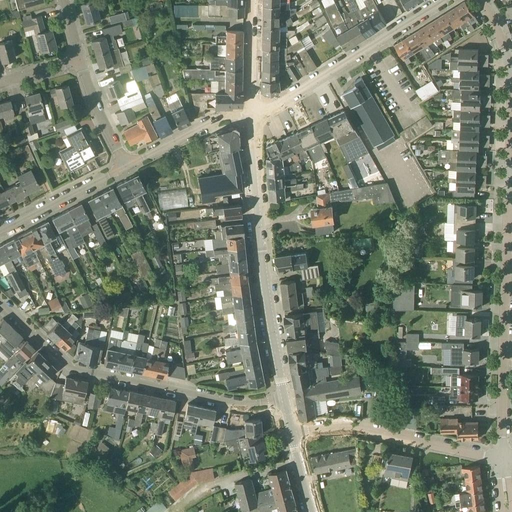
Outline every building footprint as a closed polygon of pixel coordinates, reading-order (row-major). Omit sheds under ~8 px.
[(15,0),(18,10),(26,8),(25,6),(43,1),(43,0),(15,0)] [(94,1),(86,3),(81,4),(87,23),(99,20),(96,8),(106,5),(104,0),(98,0),(94,1)] [(314,0),(309,4),(313,8),(319,4),(316,0),(314,0)] [(344,20),(335,3),(334,0),(321,0),(325,7),(334,27),(339,24),(343,32),(338,35),(346,49),(357,43),(348,29),(344,20)] [(359,22),(353,12),(349,14),(347,10),(346,11),(340,0),(335,3),(344,20),(348,29),(357,43),(367,36),(359,23),(359,22)] [(387,24),(379,10),(373,0),(352,0),(348,2),(353,12),(359,22),(359,23),(367,36),(387,24)] [(402,0),(408,10),(422,2),(420,0),(402,0)] [(468,19),(474,15),(469,7),(465,1),(455,8),(463,20),(467,27),(471,24),(468,19)] [(264,16),(290,16),(296,12),(296,9),(290,9),(290,2),(280,5),(264,5),(264,16)] [(189,4),(189,15),(199,15),(199,4),(189,4)] [(244,5),(215,4),(207,4),(207,16),(217,16),(243,17),(244,5)] [(463,20),(455,8),(445,14),(453,27),(459,24),(463,30),(467,27),(463,20)] [(126,20),(124,12),(109,16),(111,24),(126,20)] [(448,31),(453,27),(445,14),(435,20),(447,39),(451,36),(448,31)] [(324,15),(316,20),(319,25),(326,20),(324,15)] [(36,34),(40,51),(56,47),(51,30),(45,31),(40,16),(32,19),(22,22),(24,31),(34,28),(36,34)] [(293,22),(290,17),(290,16),(264,16),(264,27),(280,26),(288,25),(293,22),(294,25),(300,22),(298,19),(293,22)] [(124,30),(123,28),(134,25),(132,18),(122,21),(110,24),(112,33),(124,30)] [(437,45),(447,39),(435,20),(425,26),(437,45)] [(264,37),(287,38),(290,38),(310,24),(308,21),(294,30),(288,30),(287,31),(280,31),(280,26),(264,27),(264,37)] [(431,49),(437,45),(425,26),(415,32),(422,44),(427,51),(431,57),(435,55),(431,49)] [(331,29),(322,35),(329,46),(332,44),(336,50),(337,49),(341,46),(337,40),(331,29)] [(215,40),(242,41),(243,31),(226,30),(226,36),(216,36),(215,40)] [(431,57),(427,51),(422,44),(415,32),(405,39),(414,53),(420,49),(423,54),(427,60),(431,57)] [(95,54),(116,48),(112,33),(106,34),(107,36),(91,41),(95,54)] [(306,46),(313,43),(309,34),(302,38),(306,46)] [(287,47),(287,38),(264,37),(263,48),(279,48),(287,47)] [(408,56),(414,53),(405,39),(395,45),(407,64),(411,62),(408,56)] [(0,43),(0,54),(1,57),(2,61),(15,58),(12,47),(14,46),(12,40),(0,43)] [(242,57),(242,41),(215,40),(215,44),(217,44),(217,56),(225,56),(225,57),(242,57)] [(304,47),(305,46),(301,40),(299,41),(289,47),(287,47),(279,48),(263,48),(263,59),(287,60),(291,58),(290,54),(287,55),(287,53),(293,51),(294,53),(297,51),(298,53),(299,53),(299,52),(305,48),(304,47)] [(130,63),(123,65),(121,56),(118,48),(116,48),(95,54),(99,68),(112,64),(113,68),(118,67),(120,73),(131,69),(132,70),(130,63)] [(317,67),(305,48),(299,52),(299,53),(304,61),(303,62),(306,66),(304,67),(308,73),(309,72),(317,67)] [(478,59),(478,54),(478,50),(459,49),(459,57),(459,59),(478,59)] [(454,57),(451,57),(451,52),(442,56),(442,58),(442,59),(450,59),(450,61),(452,61),(454,61),(454,57)] [(174,65),(180,59),(175,53),(169,59),(174,65)] [(210,63),(209,69),(215,69),(225,69),(242,70),(242,57),(225,57),(225,63),(218,63),(210,63)] [(459,59),(459,57),(454,57),(454,61),(452,61),(452,70),(454,70),(480,70),(478,70),(478,59),(459,59)] [(438,59),(436,60),(429,65),(429,68),(436,68),(442,68),(442,59),(442,58),(438,59)] [(287,62),(287,60),(263,59),(263,69),(287,69),(286,67),(294,64),(293,62),(287,62)] [(304,67),(301,62),(295,66),(302,77),(308,73),(304,67)] [(132,70),(131,69),(136,81),(148,78),(148,77),(149,76),(147,72),(155,70),(153,63),(132,70)] [(302,77),(295,66),(294,64),(286,67),(287,69),(290,73),(294,81),(302,77)] [(215,75),(215,69),(209,69),(195,69),(182,69),(184,81),(210,81),(218,81),(241,82),(242,70),(225,69),(225,76),(215,75)] [(263,69),(263,80),(280,80),(279,75),(285,74),(290,73),(287,69),(263,69)] [(479,81),(480,70),(454,70),(454,77),(456,77),(460,77),(460,80),(479,81)] [(344,92),(353,109),(374,146),(376,145),(379,150),(395,140),(393,136),(395,135),(362,77),(354,81),(357,85),(344,92)] [(460,80),(460,77),(456,77),(456,82),(460,82),(460,90),(481,90),(479,90),(479,81),(460,80)] [(273,95),(288,85),(287,82),(289,81),(287,79),(280,83),(280,80),(263,80),(262,91),(273,95)] [(125,83),(120,85),(118,80),(105,85),(110,98),(123,93),(128,91),(125,83)] [(433,94),(438,91),(432,80),(426,84),(433,94)] [(241,82),(218,81),(210,81),(210,93),(215,93),(218,93),(241,93),(241,82)] [(428,97),(433,94),(426,84),(421,87),(428,97)] [(67,85),(55,88),(49,90),(51,97),(57,95),(60,107),(72,103),(67,85)] [(422,101),(428,97),(421,87),(416,90),(422,101)] [(481,100),(481,94),(481,90),(460,90),(453,90),(453,102),(457,102),(457,97),(461,98),(461,100),(481,100)] [(28,117),(38,114),(38,116),(44,114),(42,106),(39,93),(25,96),(28,109),(26,110),(28,117)] [(241,103),(241,93),(218,93),(215,93),(210,93),(203,93),(196,93),(192,93),(196,115),(204,115),(204,108),(215,108),(215,107),(231,107),(231,105),(239,105),(240,103),(241,103)] [(161,117),(154,103),(151,96),(145,100),(148,106),(147,107),(154,120),(153,121),(161,137),(172,131),(164,115),(161,117)] [(148,111),(144,102),(142,102),(140,97),(132,100),(135,107),(132,109),(131,107),(116,113),(121,125),(135,118),(148,111)] [(461,100),(461,98),(457,97),(457,102),(461,102),(461,110),(480,111),(481,100),(461,100)] [(168,104),(171,112),(179,128),(190,122),(179,98),(168,104)] [(0,103),(0,115),(3,115),(5,120),(14,117),(13,112),(10,101),(0,103)] [(369,152),(352,122),(345,110),(328,118),(335,134),(348,162),(354,159),(360,170),(374,163),(369,152)] [(480,111),(461,110),(453,110),(453,117),(452,117),(452,122),(454,122),(456,122),(456,118),(461,118),(461,120),(480,121),(480,111)] [(491,114),(481,114),(481,124),(490,125),(491,114)] [(421,119),(428,129),(433,125),(426,115),(421,119)] [(146,116),(137,121),(139,124),(123,131),(130,145),(143,138),(145,141),(156,136),(146,116)] [(335,134),(328,118),(312,125),(317,134),(320,141),(335,134)] [(460,122),(460,130),(479,131),(480,121),(461,120),(461,118),(456,118),(456,122),(460,122)] [(57,131),(61,130),(71,126),(68,119),(54,125),(57,131)] [(422,132),(428,129),(421,119),(416,122),(422,132)] [(28,140),(34,139),(29,121),(23,123),(28,140)] [(417,136),(422,132),(416,122),(411,126),(417,136)] [(317,142),(320,141),(317,134),(312,125),(309,127),(298,132),(308,153),(309,153),(312,159),(317,157),(318,159),(324,156),(323,152),(324,151),(321,144),(320,144),(320,143),(318,144),(317,142)] [(412,139),(417,136),(411,126),(405,129),(412,139)] [(220,151),(236,147),(239,147),(238,129),(234,127),(216,132),(219,149),(220,151)] [(73,146),(60,153),(70,172),(86,163),(85,162),(98,155),(90,141),(89,142),(81,128),(67,135),(73,146)] [(407,143),(412,139),(405,129),(400,132),(407,143)] [(460,130),(460,138),(460,140),(479,141),(479,135),(479,131),(460,130)] [(206,152),(219,149),(216,132),(203,139),(206,152)] [(310,159),(308,153),(298,132),(288,137),(295,153),(297,152),(305,170),(303,164),(307,161),(307,160),(310,159)] [(305,172),(305,170),(297,152),(295,153),(288,137),(276,142),(283,158),(292,154),(296,163),(290,165),(291,170),(298,169),(299,173),(305,172)] [(450,150),(454,150),(477,151),(479,151),(479,141),(460,140),(460,138),(456,138),(455,142),(454,142),(451,142),(452,140),(447,140),(446,150),(450,150)] [(275,161),(283,158),(276,142),(267,146),(272,158),(267,158),(268,164),(276,164),(275,161)] [(27,145),(22,147),(28,162),(34,159),(27,145)] [(224,173),(240,171),(239,166),(240,166),(237,152),(238,152),(237,149),(236,148),(236,147),(220,151),(224,173)] [(450,150),(450,158),(449,158),(449,162),(451,162),(453,162),(453,158),(457,158),(457,160),(476,161),(477,151),(454,150),(450,150)] [(285,174),(283,158),(275,161),(276,164),(268,164),(269,187),(296,184),(296,178),(285,180),(285,174)] [(457,160),(457,158),(453,158),(453,162),(451,162),(450,170),(457,170),(457,171),(476,172),(476,161),(457,160)] [(343,165),(353,188),(358,185),(348,163),(343,165)] [(34,176),(32,171),(30,168),(17,175),(20,182),(26,193),(39,186),(34,176)] [(213,194),(242,190),(240,177),(240,176),(240,173),(239,173),(239,171),(240,171),(224,173),(224,174),(198,177),(202,202),(214,200),(213,194)] [(476,181),(476,172),(457,171),(457,178),(456,180),(476,181)] [(143,213),(149,210),(150,210),(141,192),(146,190),(138,174),(127,180),(137,201),(143,213)] [(456,180),(457,178),(452,178),(452,182),(456,183),(456,190),(453,190),(453,196),(474,197),(475,191),(476,181),(456,180)] [(133,203),(137,201),(127,180),(116,185),(124,200),(127,208),(134,205),(133,203)] [(22,195),(26,193),(20,182),(4,191),(10,201),(16,198),(17,201),(23,198),(22,195)] [(331,202),(355,199),(372,197),(373,204),(395,201),(387,182),(340,190),(316,195),(318,208),(313,208),(315,223),(317,234),(334,232),(332,220),(333,220),(331,202)] [(0,183),(0,206),(10,201),(4,191),(0,184),(0,183)] [(286,199),(285,191),(304,189),(303,184),(296,185),(296,184),(269,187),(270,200),(286,199)] [(111,215),(117,212),(125,229),(132,225),(112,187),(100,193),(111,215)] [(159,208),(187,207),(187,190),(159,191),(159,208)] [(105,218),(111,215),(100,193),(87,200),(107,238),(114,235),(105,218)] [(68,210),(82,236),(93,231),(101,246),(107,243),(96,224),(91,227),(90,225),(91,224),(87,217),(88,217),(81,203),(68,210)] [(223,218),(240,216),(240,215),(241,212),(240,209),(239,204),(206,208),(207,214),(217,213),(218,219),(223,218)] [(478,205),(466,205),(458,204),(458,212),(454,212),(454,222),(476,223),(476,213),(478,213),(478,205)] [(82,236),(68,210),(51,218),(58,232),(61,231),(66,227),(68,232),(70,237),(63,240),(67,248),(72,259),(78,256),(73,247),(84,242),(82,236)] [(176,219),(175,212),(167,213),(168,220),(176,219)] [(188,227),(193,227),(194,229),(215,226),(215,219),(193,221),(188,222),(188,227)] [(60,260),(56,254),(67,248),(63,240),(59,232),(54,235),(47,221),(35,227),(50,255),(61,275),(63,276),(66,274),(66,271),(64,267),(64,265),(62,260),(60,260)] [(475,234),(476,223),(454,222),(445,222),(445,240),(453,240),(457,240),(457,241),(475,241),(475,242),(477,242),(477,234),(475,234)] [(219,238),(242,235),(242,234),(243,234),(242,229),(242,228),(241,223),(218,225),(219,231),(214,231),(215,238),(219,238)] [(50,255),(35,227),(25,232),(33,249),(38,246),(44,258),(46,257),(56,276),(59,274),(61,275),(50,255)] [(28,267),(28,266),(39,261),(33,249),(25,232),(18,236),(13,238),(24,259),(28,267)] [(205,250),(243,246),(243,242),(245,242),(245,237),(243,237),(242,235),(219,238),(219,242),(212,243),(205,244),(205,250)] [(14,265),(24,259),(13,238),(3,244),(14,265)] [(423,240),(413,240),(412,257),(423,258),(423,240)] [(457,241),(457,240),(453,240),(453,246),(453,251),(456,251),(456,258),(456,259),(474,259),(474,260),(476,260),(477,252),(475,252),(475,242),(475,241),(457,241)] [(13,265),(14,265),(3,244),(0,244),(0,262),(4,261),(10,273),(7,274),(16,291),(24,287),(13,265)] [(219,260),(221,260),(245,257),(245,256),(246,256),(246,251),(244,251),(243,246),(205,250),(206,256),(214,256),(219,255),(219,260)] [(148,277),(146,274),(152,271),(141,249),(131,254),(144,281),(148,279),(147,277),(148,277)] [(318,266),(308,267),(306,252),(292,255),(291,254),(275,256),(278,272),(301,268),(303,280),(320,277),(318,266)] [(180,253),(173,254),(174,262),(181,260),(180,253)] [(157,269),(162,266),(156,255),(151,258),(157,269)] [(229,272),(246,270),(245,264),(246,263),(246,260),(245,259),(245,257),(221,260),(221,265),(216,266),(216,273),(229,271),(229,272)] [(456,259),(456,258),(453,258),(452,269),(456,269),(455,284),(452,284),(452,286),(472,286),(472,285),(471,285),(471,277),(476,278),(476,270),(474,270),(474,260),(474,259),(456,259)] [(219,283),(247,281),(247,277),(248,275),(247,272),(246,271),(246,270),(229,272),(229,275),(218,277),(209,278),(209,279),(209,285),(211,285),(219,283)] [(283,295),(297,293),(295,280),(281,282),(283,295)] [(221,296),(232,294),(249,292),(248,291),(249,288),(248,286),(247,281),(219,283),(211,285),(214,285),(214,291),(216,291),(217,297),(221,296)] [(392,284),(393,296),(394,309),(414,310),(415,284),(392,284)] [(472,290),(472,286),(452,286),(452,291),(459,291),(459,306),(482,307),(482,291),(472,290)] [(222,308),(250,304),(250,299),(250,296),(249,293),(249,292),(232,294),(233,301),(221,302),(222,308)] [(297,293),(283,295),(284,308),(298,306),(304,305),(303,292),(297,293)] [(64,311),(60,303),(57,297),(50,300),(56,312),(64,311)] [(89,297),(80,302),(81,304),(83,309),(93,305),(89,297)] [(250,304),(222,308),(222,314),(227,313),(227,319),(230,319),(230,318),(252,316),(252,314),(252,311),(251,309),(250,304)] [(130,307),(122,308),(120,315),(127,317),(127,315),(130,307)] [(156,317),(166,317),(166,307),(157,307),(156,317)] [(317,312),(285,316),(288,336),(319,331),(318,326),(318,323),(317,312)] [(74,321),(77,318),(73,314),(62,325),(58,321),(57,322),(52,317),(44,326),(49,331),(46,333),(55,341),(74,321)] [(456,336),(465,336),(480,336),(481,319),(466,319),(467,315),(457,315),(456,336)] [(80,327),(82,318),(80,316),(78,318),(77,318),(74,321),(55,341),(64,350),(75,337),(71,333),(78,325),(80,327)] [(228,331),(253,328),(253,323),(253,320),(252,317),(252,316),(230,318),(230,319),(231,324),(222,326),(223,332),(228,331)] [(0,340),(12,327),(3,318),(0,321),(0,340)] [(22,337),(16,331),(12,327),(0,340),(0,350),(8,359),(25,342),(21,338),(22,337)] [(87,361),(94,329),(88,328),(84,344),(79,342),(75,358),(87,361)] [(239,342),(255,339),(254,335),(255,332),(253,329),(253,328),(228,331),(229,337),(224,338),(225,345),(239,342)] [(98,339),(100,330),(94,329),(87,361),(99,363),(102,347),(103,340),(98,339)] [(133,354),(136,342),(126,340),(128,332),(124,331),(123,331),(122,339),(116,367),(130,370),(134,354),(133,354)] [(307,349),(306,337),(308,337),(308,339),(320,338),(319,331),(288,336),(287,336),(289,352),(307,349)] [(139,355),(142,344),(144,335),(138,334),(136,342),(133,354),(134,354),(130,370),(141,373),(145,357),(139,355)] [(122,339),(110,336),(107,348),(104,365),(116,367),(122,339)] [(145,357),(141,373),(153,375),(161,340),(155,339),(153,346),(148,345),(145,357)] [(226,356),(257,350),(256,346),(258,345),(257,342),(255,341),(255,339),(239,342),(240,347),(225,350),(226,356)] [(25,342),(8,359),(2,366),(6,370),(9,367),(9,368),(19,357),(23,361),(35,349),(26,340),(25,342)] [(167,341),(161,340),(153,375),(165,378),(166,375),(165,375),(168,364),(168,362),(162,361),(167,341)] [(340,352),(339,343),(325,340),(325,349),(340,352)] [(407,350),(407,341),(397,341),(397,353),(399,353),(399,359),(405,359),(405,353),(407,353),(407,350)] [(419,350),(419,342),(407,341),(407,350),(419,350)] [(313,351),(307,349),(289,352),(291,366),(292,371),(318,368),(317,361),(314,361),(313,351)] [(479,349),(451,349),(451,355),(453,355),(453,364),(451,364),(451,365),(464,365),(464,362),(478,362),(479,349)] [(243,364),(259,361),(257,350),(226,356),(227,362),(242,359),(243,364)] [(25,382),(47,360),(38,352),(26,363),(10,381),(19,389),(22,386),(25,382)] [(186,361),(195,360),(194,353),(185,354),(186,361)] [(341,356),(329,354),(330,366),(341,365),(342,365),(341,356)] [(55,382),(49,376),(55,369),(47,360),(25,382),(30,387),(34,382),(38,386),(38,385),(49,396),(50,397),(55,382)] [(259,361),(243,364),(244,369),(229,372),(228,371),(218,373),(219,380),(225,379),(246,374),(261,371),(260,367),(262,366),(262,363),(259,362),(259,361)] [(174,365),(168,364),(165,375),(166,375),(171,376),(174,365)] [(296,388),(327,382),(326,376),(329,376),(329,374),(332,374),(332,375),(343,373),(341,365),(330,366),(318,368),(292,371),(296,388)] [(451,386),(461,387),(478,387),(478,375),(459,374),(460,368),(442,367),(441,374),(451,374),(451,386)] [(262,376),(261,371),(246,374),(225,379),(227,388),(236,386),(235,384),(246,381),(247,386),(264,383),(263,381),(265,380),(264,377),(262,376)] [(55,382),(50,397),(51,398),(73,402),(75,396),(84,398),(87,382),(66,377),(64,384),(55,382)] [(321,410),(320,400),(361,393),(359,377),(327,382),(296,388),(300,420),(316,418),(315,415),(322,414),(321,410)] [(105,410),(124,414),(126,407),(129,391),(110,387),(106,403),(105,410)] [(401,387),(401,399),(410,399),(409,387),(401,387)] [(478,400),(478,387),(461,387),(461,394),(455,394),(450,394),(449,399),(478,400)] [(137,410),(140,393),(129,391),(126,407),(137,410)] [(96,408),(99,395),(99,394),(90,393),(87,406),(96,408)] [(148,412),(152,396),(140,393),(137,410),(134,419),(134,425),(139,426),(143,411),(148,412)] [(159,415),(162,398),(152,396),(148,412),(159,415)] [(429,406),(433,406),(445,406),(445,396),(429,396),(429,406)] [(171,417),(174,401),(162,398),(159,415),(157,423),(154,434),(161,435),(165,416),(171,417)] [(197,424),(201,406),(187,404),(184,422),(177,420),(174,434),(179,435),(180,436),(182,423),(191,425),(189,433),(194,434),(197,424)] [(211,425),(215,410),(201,406),(197,424),(203,426),(204,423),(211,425)] [(415,408),(403,409),(404,426),(416,428),(415,408)] [(242,436),(258,435),(261,435),(260,419),(244,421),(245,429),(231,430),(226,429),(226,428),(219,427),(219,429),(218,429),(216,442),(223,441),(242,436)] [(478,422),(458,422),(458,419),(441,419),(441,433),(458,432),(458,439),(479,438),(478,422)] [(154,434),(157,423),(150,422),(148,433),(154,434)] [(109,426),(107,436),(109,437),(119,441),(122,424),(116,423),(115,427),(109,426)] [(216,442),(218,429),(213,428),(210,443),(216,442)] [(239,442),(242,451),(247,450),(250,460),(264,457),(262,450),(265,449),(263,441),(260,441),(258,435),(242,436),(223,441),(225,440),(226,446),(232,444),(239,442)] [(97,448),(107,455),(110,450),(101,442),(97,448)] [(103,460),(107,455),(97,448),(93,452),(103,460)] [(192,457),(196,456),(193,448),(179,451),(184,468),(194,465),(192,457)] [(357,448),(354,448),(312,457),(315,473),(356,464),(357,448)] [(100,464),(103,460),(93,452),(90,456),(100,464)] [(413,456),(389,452),(386,468),(394,469),(390,485),(406,488),(413,456)] [(466,480),(481,478),(479,466),(462,468),(462,473),(465,473),(466,480)] [(175,500),(196,483),(213,479),(211,468),(191,473),(169,492),(175,500)] [(243,510),(248,509),(294,496),(287,470),(270,474),(274,489),(263,492),(263,493),(255,495),(251,479),(236,483),(243,510)] [(468,492),(482,490),(481,478),(466,480),(463,480),(464,485),(467,485),(468,492)] [(469,504),(484,502),(482,490),(468,492),(460,493),(461,500),(455,501),(456,506),(469,505),(469,504)] [(248,509),(248,511),(251,511),(260,510),(260,511),(272,511),(272,509),(278,507),(279,511),(298,511),(294,496),(248,509)] [(155,503),(162,511),(166,508),(159,500),(155,503)] [(469,504),(469,505),(470,511),(467,511),(485,511),(484,502),(469,504)] [(155,511),(161,511),(162,511),(155,503),(151,507),(155,511)]
